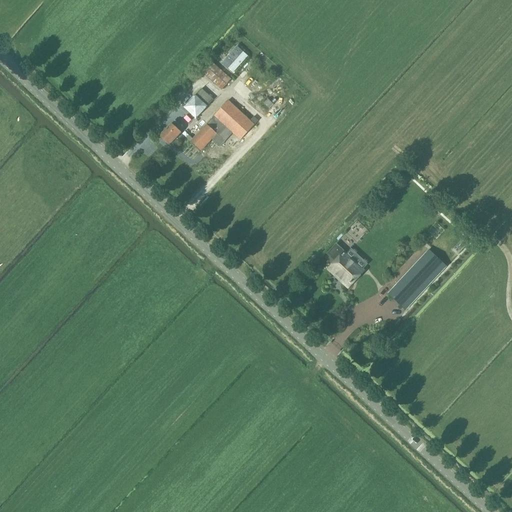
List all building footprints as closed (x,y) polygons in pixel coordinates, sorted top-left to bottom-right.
[(235,71),(248,54),(242,49),(229,67),(235,71)] [(203,71),(222,89),(232,78),(212,60),(203,71)] [(201,89),(184,108),(196,118),(213,100),(201,89)] [(268,99),(264,104),(269,109),(273,105),(268,99)] [(220,147),(233,133),(240,140),(254,125),(258,121),(254,117),(250,121),(228,101),(207,124),(206,124),(190,141),(201,151),(212,139),(220,147)] [(162,115),(167,109),(162,105),(157,110),(162,115)] [(178,130),(181,127),(175,122),(172,125),(171,124),(160,136),(169,145),(181,133),(178,130)] [(436,192),(430,199),(436,205),(443,198),(436,192)] [(424,237),(433,244),(448,227),(440,219),(424,237)] [(462,239),(453,249),(457,252),(466,243),(462,239)] [(351,249),(346,255),(336,245),(327,254),(335,262),(329,269),(348,287),(363,271),(362,270),(367,265),(351,249)] [(405,310),(446,266),(429,250),(388,294),(405,310)]
